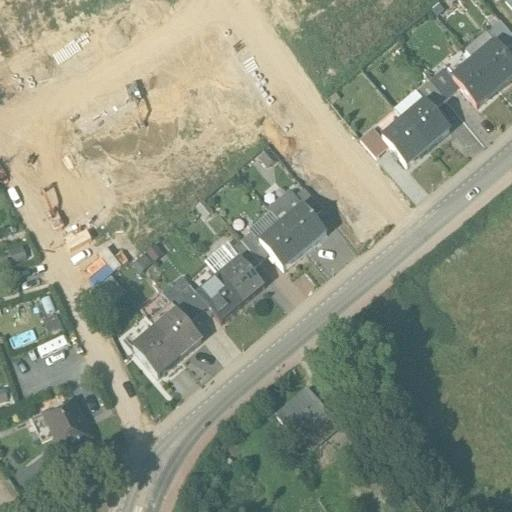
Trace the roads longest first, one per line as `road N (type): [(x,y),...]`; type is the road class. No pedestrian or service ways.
road 1 (tertiary): [(398,249),(196,424),(156,471),(137,511)]
road 2 (track): [(144,454),(0,175)]
road 3 (residential): [(398,249),(216,0)]
road 4 (tertiary): [(511,151),(398,249)]
